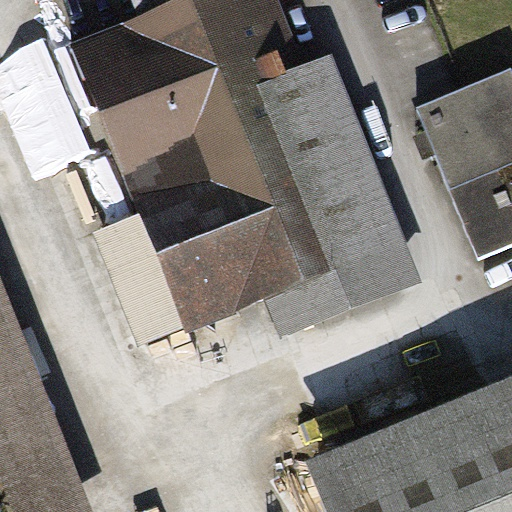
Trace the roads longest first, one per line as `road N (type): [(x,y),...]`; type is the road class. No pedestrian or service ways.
road 1 (unknown): [(0,176),(132,511)]
road 2 (unknown): [(415,252),(317,0)]
